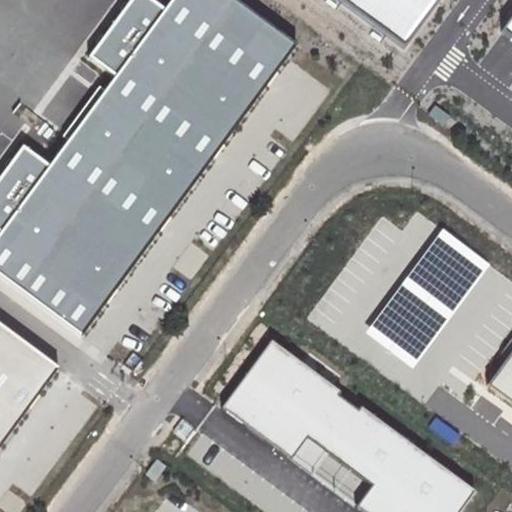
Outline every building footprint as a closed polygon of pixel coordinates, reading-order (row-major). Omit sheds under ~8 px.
[(173,0),(165,12),(117,78),(50,167),(1,235),(0,236),(0,275),(80,334),(293,46),(229,0),(173,0)] [(133,0),(90,58),(117,78),(165,12),(148,0),(133,0)] [(340,0),(401,44),(433,0),(340,0)] [(511,15),(501,31),(511,39),(511,15)] [(435,106),(430,113),(445,125),(451,118),(435,106)] [(0,180),(0,233),(1,235),(50,167),(24,148),(0,180)] [(486,268),(439,233),(365,331),(412,367),(486,268)] [(0,446),(58,370),(0,326),(0,446)] [(460,511),(474,494),(270,344),(222,409),(289,459),(306,437),(372,486),(356,508),(361,511),(460,511)] [(511,349),(488,381),(511,399),(511,349)] [(165,466),(157,460),(146,475),(154,481),(165,466)]
